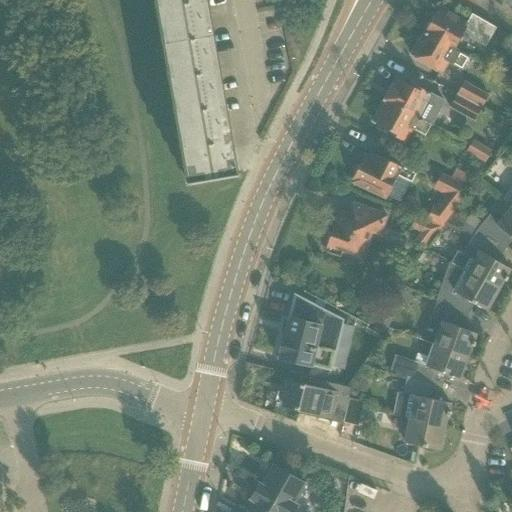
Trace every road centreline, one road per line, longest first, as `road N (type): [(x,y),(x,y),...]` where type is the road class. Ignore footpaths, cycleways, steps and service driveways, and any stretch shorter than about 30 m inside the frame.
road 1 (tertiary): [(203,412),(235,283),(277,172),(373,0)]
road 2 (residential): [(465,495),(203,412)]
road 3 (residential): [(18,397),(108,387),(203,412)]
